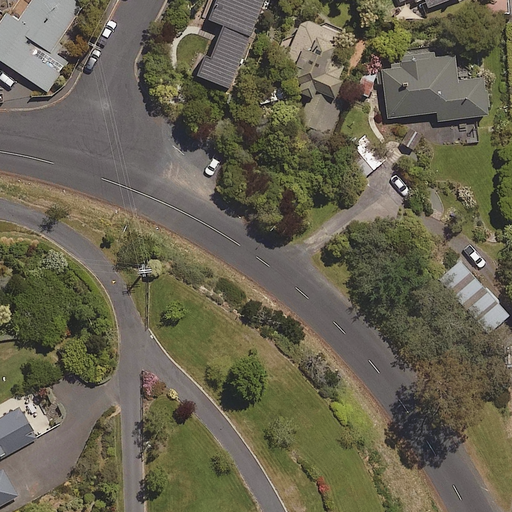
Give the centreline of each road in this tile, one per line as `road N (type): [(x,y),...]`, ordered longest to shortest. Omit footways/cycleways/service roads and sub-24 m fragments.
road 1 (tertiary): [(466,511),(402,402),(283,274),(207,225),(75,169)]
road 2 (residential): [(75,169),(146,0)]
